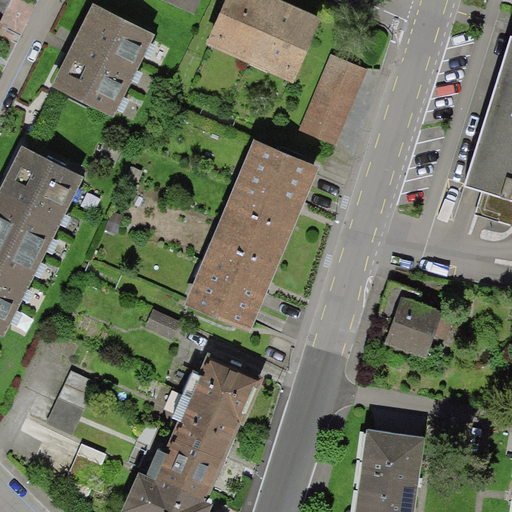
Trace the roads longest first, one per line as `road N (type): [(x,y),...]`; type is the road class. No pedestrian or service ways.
road 1 (tertiary): [(424,30),(282,498)]
road 2 (unknown): [(354,264),(429,268),(481,249),(511,254)]
